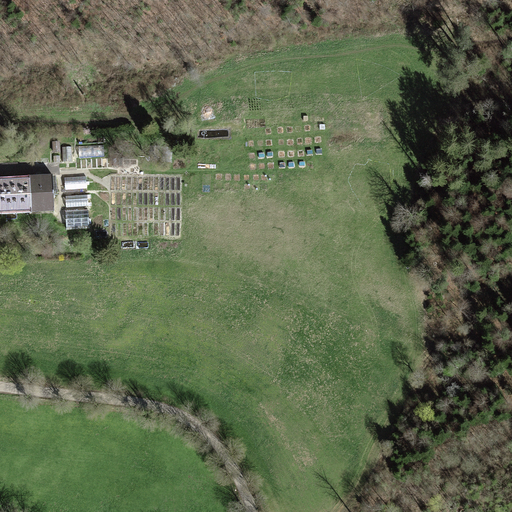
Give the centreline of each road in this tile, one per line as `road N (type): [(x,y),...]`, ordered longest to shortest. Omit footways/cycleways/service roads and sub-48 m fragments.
road 1 (track): [(0,115),(149,108),(265,59),(392,46),(413,58),(421,115)]
road 2 (track): [(340,511),(413,354),(392,200),(421,115)]
road 3 (unclassified): [(257,511),(209,436),(180,417),(0,382)]
